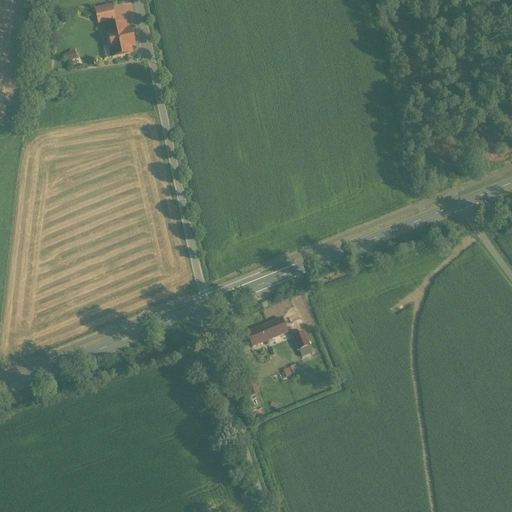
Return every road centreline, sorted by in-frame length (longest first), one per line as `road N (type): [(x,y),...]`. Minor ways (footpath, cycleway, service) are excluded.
road 1 (unclassified): [(136,0),(205,306)]
road 2 (tertiary): [(462,202),(205,306)]
road 3 (tertiary): [(205,306),(0,390)]
road 4 (unclassified): [(205,306),(222,392),(265,511)]
